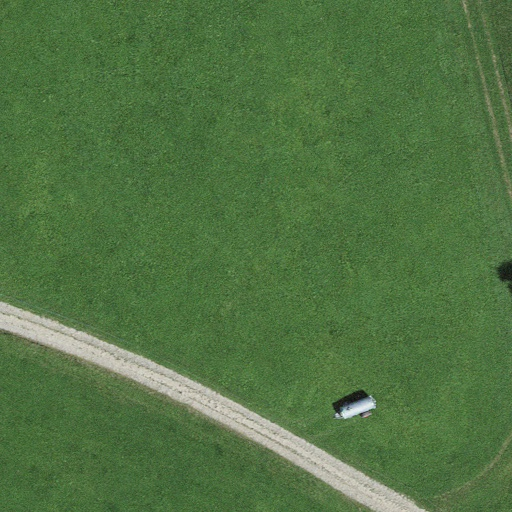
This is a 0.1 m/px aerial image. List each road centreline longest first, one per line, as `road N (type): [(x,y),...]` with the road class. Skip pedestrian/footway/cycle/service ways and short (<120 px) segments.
road 1 (track): [(0,314),(226,411),(403,511)]
road 2 (track): [(473,0),(511,152)]
